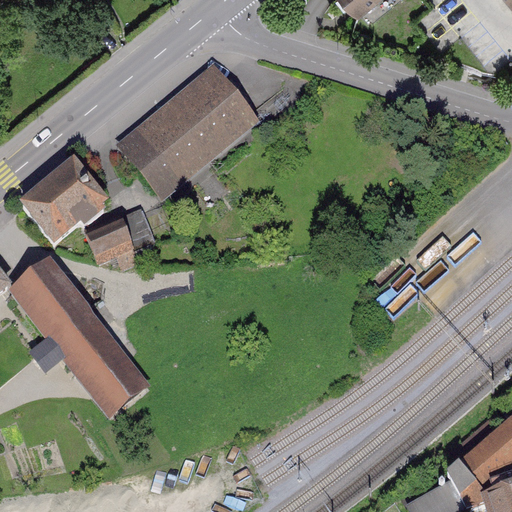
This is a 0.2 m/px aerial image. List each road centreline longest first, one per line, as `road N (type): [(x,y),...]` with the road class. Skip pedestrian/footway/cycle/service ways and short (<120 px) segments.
road 1 (residential): [(216,9),(247,38),(283,52),(511,118)]
road 2 (primary): [(0,186),(216,9)]
